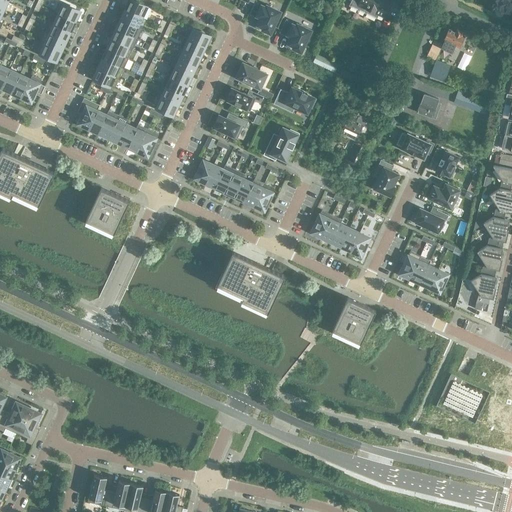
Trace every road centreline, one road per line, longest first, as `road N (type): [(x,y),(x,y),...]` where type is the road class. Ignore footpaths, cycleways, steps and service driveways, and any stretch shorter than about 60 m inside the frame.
road 1 (residential): [(441,5),(412,84),(395,104),(382,106),(374,88),(378,63),(412,0)]
road 2 (residential): [(231,36),(160,193)]
road 3 (tertiary): [(87,344),(237,415)]
road 4 (tertiary): [(244,400),(96,329)]
road 5 (residential): [(43,139),(107,0)]
road 6 (residential): [(160,193),(96,329)]
road 7 (tertiary): [(370,469),(511,505)]
road 8 (tertiary): [(511,485),(375,450)]
road 9 (residential): [(364,288),(489,348)]
road 10 (residential): [(337,511),(208,479)]
road 11 (residential): [(208,479),(80,454)]
road 12 (residential): [(43,139),(160,193)]
road 13 (residential): [(160,193),(276,247)]
